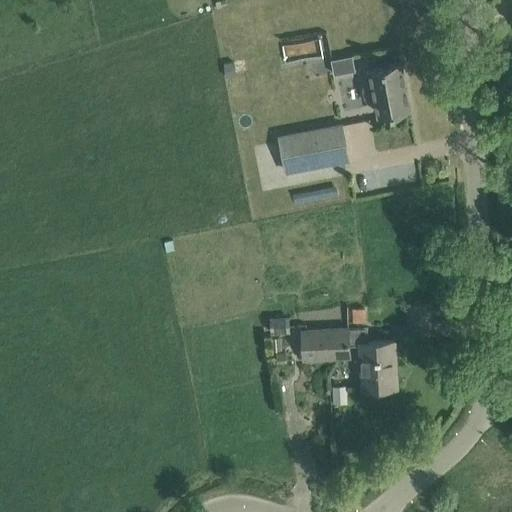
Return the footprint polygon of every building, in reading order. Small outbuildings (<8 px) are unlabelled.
[(332,70),(353,68),(351,53),(330,56),(332,70)] [(410,108),(401,61),(371,67),(373,80),(369,81),(366,84),(365,88),(366,95),(369,99),(373,100),(377,99),(380,113),(410,108)] [(234,62),(224,63),(226,76),(236,74),(234,62)] [(348,158),(341,124),(281,136),(287,170),(348,158)] [(269,316),(270,333),(290,332),(290,315),(274,316),(269,316)] [(301,328),(302,360),(352,357),(351,344),(350,327),(350,325),(301,328)] [(369,341),(361,342),(362,344),(364,386),(397,385),(395,340),(385,340),(369,341)] [(284,352),(276,352),(277,360),(285,360),(284,352)]
